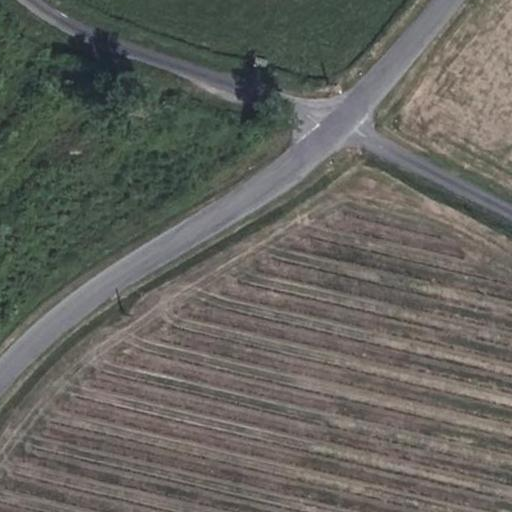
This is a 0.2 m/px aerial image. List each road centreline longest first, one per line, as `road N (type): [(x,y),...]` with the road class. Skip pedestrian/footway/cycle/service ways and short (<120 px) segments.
road 1 (unclassified): [(340,120),(239,204),(60,320),(0,378)]
road 2 (unclassified): [(340,120),(66,17),(42,0)]
road 3 (unclassified): [(511,213),(340,120)]
road 4 (unclassified): [(453,0),(340,120)]
